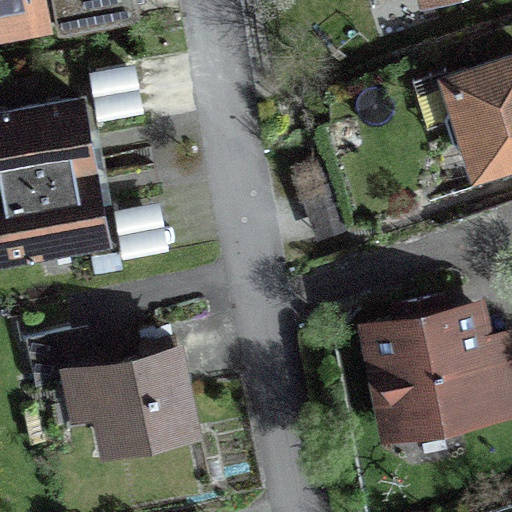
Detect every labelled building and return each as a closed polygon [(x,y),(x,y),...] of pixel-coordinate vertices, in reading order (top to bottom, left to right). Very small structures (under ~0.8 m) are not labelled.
[(0,0),(0,31),(53,23),(49,0),(0,0)] [(139,20),(136,0),(53,0),(59,33),(139,20)] [(511,43),(436,69),(473,177),(511,164),(511,43)] [(90,68),(98,116),(143,109),(135,61),(90,68)] [(84,85),(0,100),(0,179),(97,162),(84,85)] [(0,256),(111,237),(97,162),(0,179),(0,256)] [(167,247),(158,198),(115,206),(124,255),(167,247)] [(511,412),(511,323),(492,327),(485,291),(357,316),(381,438),(511,412)] [(36,379),(61,374),(58,359),(95,352),(88,320),(26,333),(36,379)] [(101,451),(202,431),(182,334),(95,352),(58,359),(61,374),(70,419),(94,414),(101,451)]
